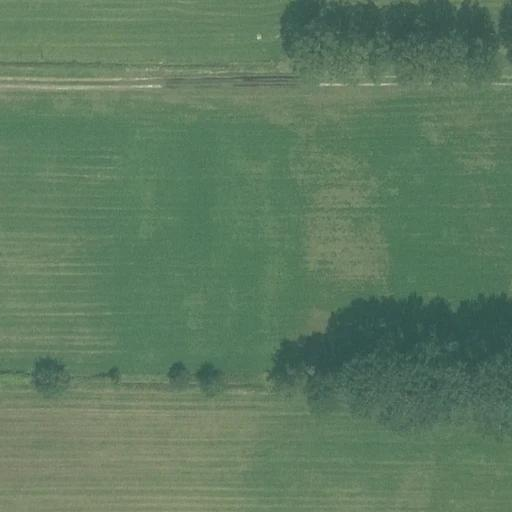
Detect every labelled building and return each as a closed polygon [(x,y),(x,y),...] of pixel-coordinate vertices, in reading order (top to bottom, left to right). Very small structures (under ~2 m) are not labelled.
[(439,115),(439,87),(351,86),(350,114),(439,115)] [(310,90),(310,110),(344,110),(344,102),(335,102),(335,90),(310,90)] [(176,102),(175,120),(193,121),(193,102),(176,102)] [(511,118),(508,119),(510,136),(497,137),(502,198),(511,196),(511,118)] [(437,141),(404,146),(410,187),(443,182),(437,141)] [(144,238),(169,237),(167,186),(153,187),(153,170),(162,170),(162,162),(141,163),(144,238)] [(418,211),(438,212),(438,197),(418,197),(418,211)] [(261,267),(259,233),(242,234),(244,268),(261,267)]
